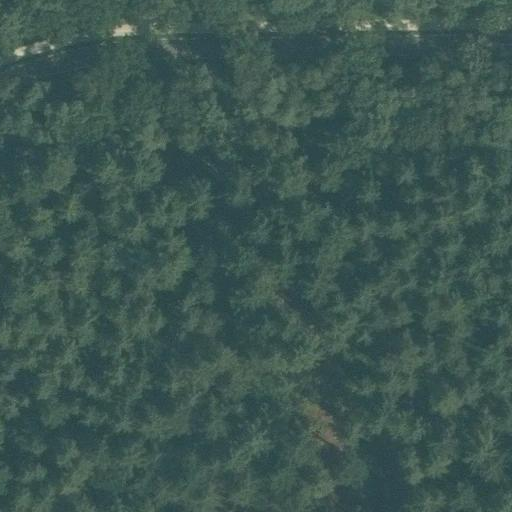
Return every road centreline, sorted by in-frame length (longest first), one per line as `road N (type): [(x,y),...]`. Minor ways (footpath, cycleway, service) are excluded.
road 1 (tertiary): [(0,85),(108,51),(511,45)]
road 2 (track): [(198,153),(423,511)]
road 3 (track): [(511,160),(198,153)]
road 4 (track): [(198,153),(0,156)]
